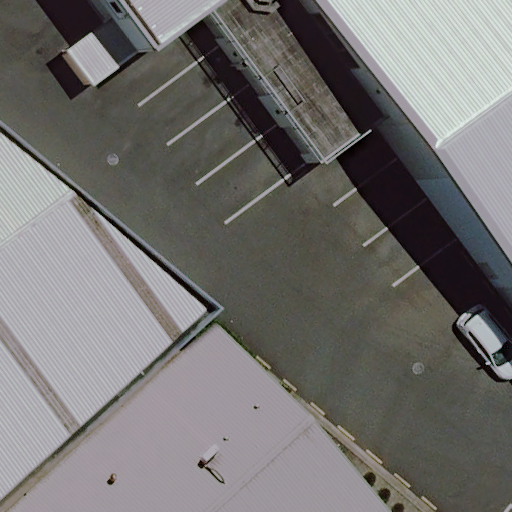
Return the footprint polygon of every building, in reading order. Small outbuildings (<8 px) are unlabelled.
[(79,0),(112,42),(161,0),(79,0)] [(511,0),(271,0),(511,332),(511,0)] [(0,105),(9,99),(0,92),(0,105)] [(9,99),(0,105),(0,511),(61,511),(244,336),(9,99)] [(385,511),(273,387),(131,511),(385,511)]
